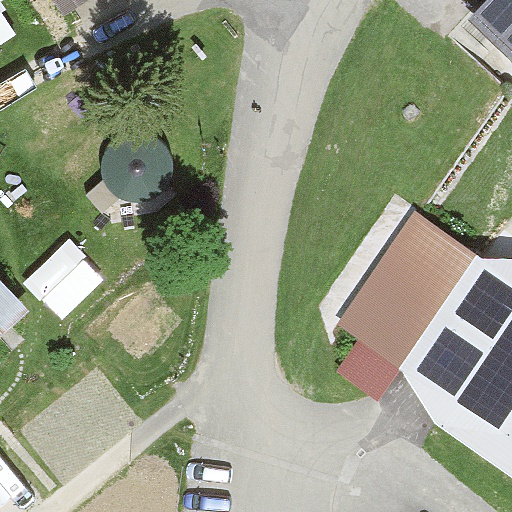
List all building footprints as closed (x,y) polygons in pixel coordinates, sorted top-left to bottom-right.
[(0,0),(0,42),(20,35),(7,0),(0,0)] [(91,0),(50,0),(65,20),(91,0)] [(511,0),(492,0),(477,17),(511,50),(511,0)] [(97,169),(148,200),(180,148),(130,116),(97,169)] [(409,375),(485,260),(419,216),(342,331),(409,375)] [(0,345),(33,314),(0,278),(0,345)]
